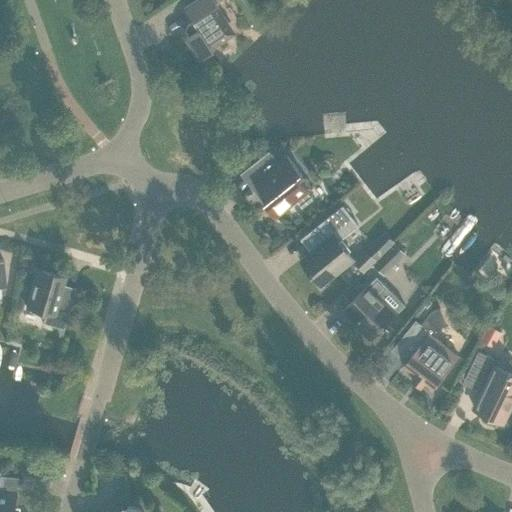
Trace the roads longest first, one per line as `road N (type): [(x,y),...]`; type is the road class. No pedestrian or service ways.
road 1 (residential): [(422,436),(279,303),(203,199),(156,184)]
road 2 (residential): [(65,511),(156,184)]
road 3 (residential): [(114,151),(137,120),(143,92),(116,0)]
road 4 (unclassified): [(114,151),(0,194)]
